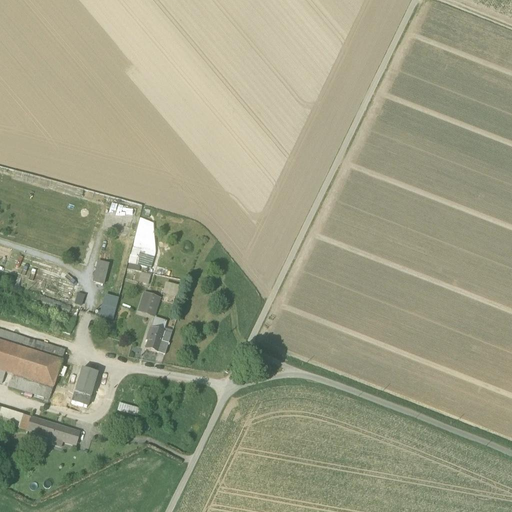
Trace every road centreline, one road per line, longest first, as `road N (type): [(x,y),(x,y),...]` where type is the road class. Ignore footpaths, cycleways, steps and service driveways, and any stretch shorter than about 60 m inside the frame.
road 1 (unclassified): [(511,456),(246,349),(167,511)]
road 2 (track): [(413,0),(246,349)]
